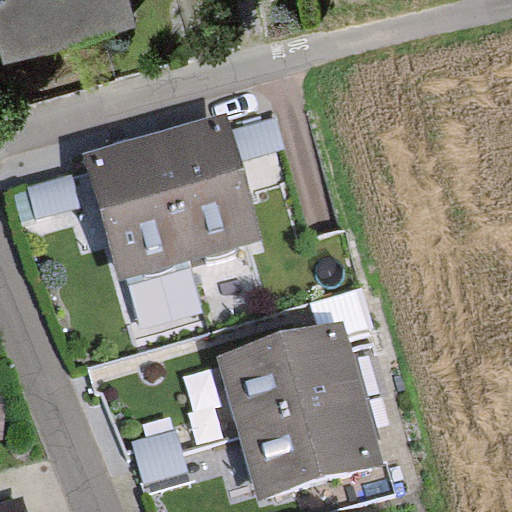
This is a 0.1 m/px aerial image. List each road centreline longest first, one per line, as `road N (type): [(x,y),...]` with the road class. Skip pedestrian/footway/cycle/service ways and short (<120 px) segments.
road 1 (residential): [(321,49),(0,143)]
road 2 (residential): [(0,272),(95,511)]
